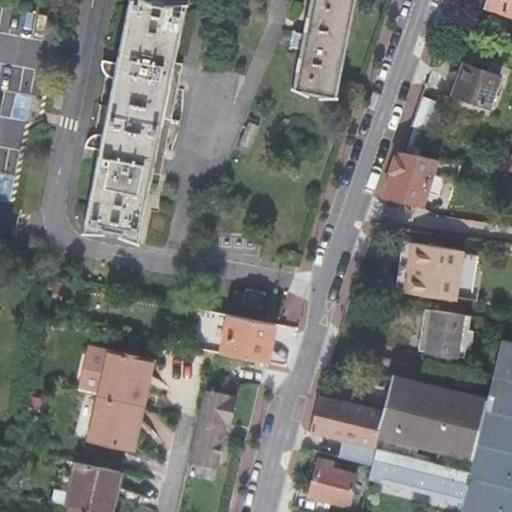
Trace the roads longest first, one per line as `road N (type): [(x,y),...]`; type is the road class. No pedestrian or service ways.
road 1 (residential): [(314,284),(81,248),(57,225),(95,0)]
road 2 (unclassified): [(314,284),(412,0)]
road 3 (unclassified): [(258,511),(314,284)]
